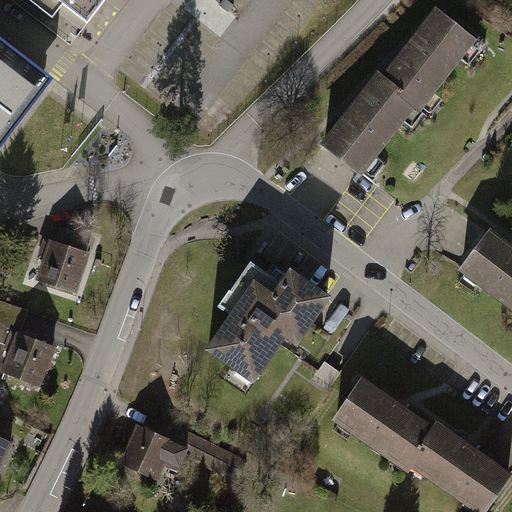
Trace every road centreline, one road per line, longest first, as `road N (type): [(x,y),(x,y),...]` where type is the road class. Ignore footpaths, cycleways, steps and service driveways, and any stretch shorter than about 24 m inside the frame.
road 1 (residential): [(220,171),(251,184),(511,380)]
road 2 (residential): [(167,199),(35,511)]
road 3 (residential): [(376,0),(220,171)]
road 4 (residential): [(167,199),(128,189),(0,213)]
